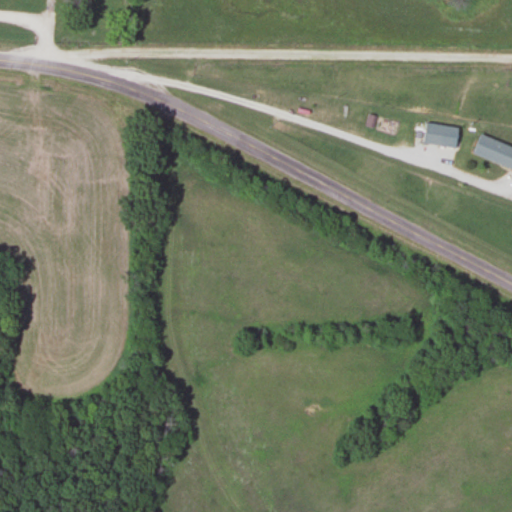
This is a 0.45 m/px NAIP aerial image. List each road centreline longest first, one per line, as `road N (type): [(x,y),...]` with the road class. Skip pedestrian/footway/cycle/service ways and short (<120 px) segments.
road 1 (residential): [(511,283),(164,101),(102,79),(0,60)]
road 2 (residential): [(68,71),(125,56),(511,59)]
